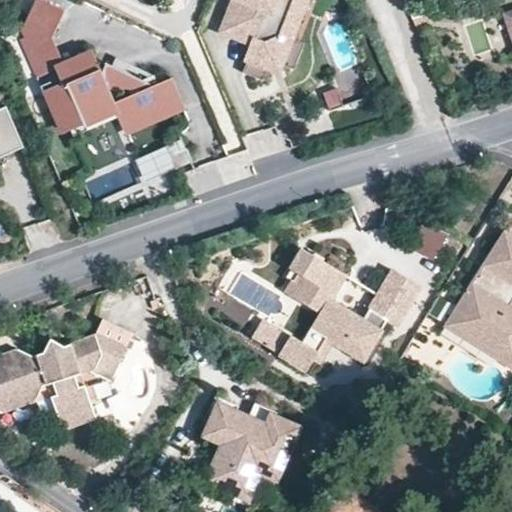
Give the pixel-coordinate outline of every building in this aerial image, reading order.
[(296,0),(235,0),(222,33),(254,45),(243,73),(264,82),(268,70),(270,67),(267,61),(275,57),(279,64),(282,65),(293,70),(304,44),(288,37),(302,2),(296,0)] [(54,41),(66,16),(40,4),(25,35),(27,42),(32,51),(54,41)] [(67,68),(54,41),(32,51),(27,53),(39,80),(62,70),(67,68)] [(32,51),(27,42),(23,44),(27,53),(32,51)] [(160,87),(155,78),(105,64),(102,74),(94,56),(67,68),(62,70),(70,88),(59,92),(57,93),(49,97),(65,133),(71,131),(85,124),(86,127),(105,119),(93,91),(105,86),(107,90),(131,90),(135,99),(115,107),(120,119),(124,128),(138,122),(139,125),(170,112),(169,108),(182,102),(173,82),(160,87)] [(267,61),(270,67),(268,70),(278,75),(282,65),(279,64),(275,57),(267,61)] [(57,93),(53,84),(43,89),(47,98),(49,97),(57,93)] [(75,139),(120,119),(115,107),(107,90),(105,86),(93,91),(105,119),(86,127),(85,124),(71,131),(75,139)] [(331,112),(346,106),(339,87),(323,94),(331,112)] [(128,136),(186,110),(182,102),(169,108),(170,112),(139,125),(138,122),(124,128),(128,136)] [(0,161),(27,149),(8,108),(0,111),(0,161)] [(249,150),(186,174),(195,197),(253,175),(248,160),(278,149),(271,128),(244,138),(249,150)] [(194,166),(184,143),(170,149),(180,171),(194,166)] [(410,247),(436,262),(451,236),(425,221),(410,247)] [(25,229),(32,250),(51,243),(44,223),(25,229)] [(511,239),(501,233),(445,320),(510,361),(511,357),(511,321),(494,310),(510,286),(511,287),(511,239)] [(360,362),(384,323),(393,329),(418,289),(391,272),(360,322),(327,302),(344,276),(302,250),(290,270),(297,274),(292,282),(284,293),(318,314),(298,345),(286,337),(277,354),(303,371),(310,359),(323,338),(328,341),(360,362)] [(292,282),(297,274),(290,270),(285,278),(292,282)] [(220,303),(226,293),(222,290),(215,286),(209,296),(220,303)] [(511,321),(511,357),(510,361),(445,320),(441,326),(511,370),(511,310),(508,308),(511,302),(511,287),(510,286),(494,310),(511,321)] [(277,354),(286,337),(259,320),(249,337),(277,354)] [(135,337),(105,323),(99,338),(68,350),(66,357),(54,361),(48,357),(36,361),(21,355),(0,362),(0,415),(6,418),(40,405),(47,390),(58,386),(62,394),(56,396),(58,400),(65,418),(67,417),(98,405),(89,384),(84,386),(80,374),(91,370),(115,381),(135,337)] [(315,362),(328,341),(323,338),(310,359),(315,362)] [(68,350),(53,343),(48,357),(54,361),(66,357),(68,350)] [(240,401),(218,390),(205,417),(210,419),(218,404),(232,411),(236,404),(238,405),(240,401)] [(278,408),(257,397),(250,411),(238,405),(236,404),(232,411),(218,404),(210,419),(204,431),(217,437),(213,446),(218,448),(205,476),(228,486),(232,478),(250,486),(260,466),(275,474),(300,424),(276,412),(278,408)] [(101,416),(98,405),(67,417),(65,418),(68,429),(101,416)] [(326,511),(380,511),(347,486),(326,511)]
